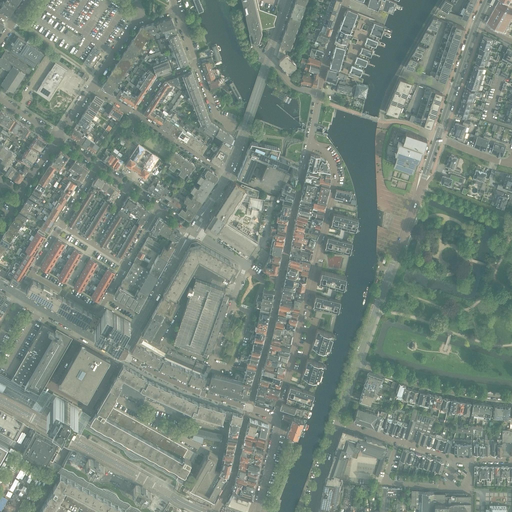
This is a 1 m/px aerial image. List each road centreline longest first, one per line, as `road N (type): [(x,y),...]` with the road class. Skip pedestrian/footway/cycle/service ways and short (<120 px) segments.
road 1 (residential): [(319,93),(309,142),(336,174),(274,417)]
road 2 (residential): [(357,363),(438,137)]
road 3 (tertiary): [(201,511),(0,400)]
road 4 (residential): [(357,363),(511,398)]
road 5 (unclassified): [(248,408),(120,354)]
road 6 (residential): [(455,459),(448,487),(384,481),(397,439)]
road 7 (residential): [(82,332),(51,386),(90,408),(100,389)]
road 8 (unclassified): [(227,175),(268,59)]
road 9 (residential): [(212,360),(166,343),(186,295),(168,284)]
road 10 (residential): [(20,112),(53,48),(12,23)]
